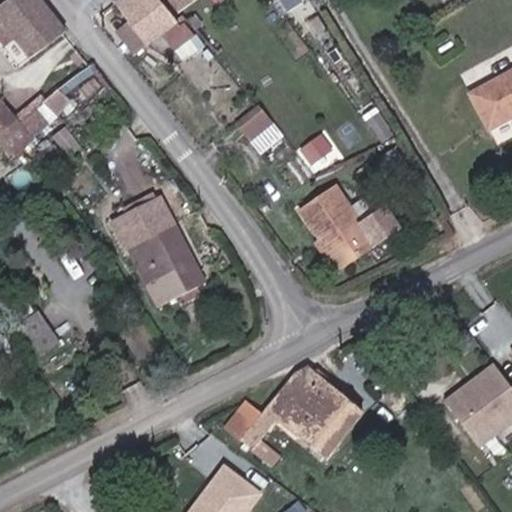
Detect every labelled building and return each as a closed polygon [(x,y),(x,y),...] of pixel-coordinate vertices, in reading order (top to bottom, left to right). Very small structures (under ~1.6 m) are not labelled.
[(65,31),(40,0),(7,0),(0,6),(0,20),(1,20),(30,58),(65,31)] [(178,24),(157,0),(118,0),(115,3),(129,21),(145,42),(146,43),(159,32),(169,25),(172,28),(178,24)] [(168,0),(176,10),(190,0),(168,0)] [(145,42),(129,21),(118,31),(133,51),(145,42)] [(173,50),(193,34),(184,23),(180,26),(178,24),(172,28),(169,25),(159,32),(173,50)] [(511,72),(471,95),(490,129),(511,116),(511,72)] [(86,98),(97,90),(90,82),(80,91),(86,98)] [(62,96),(46,109),(58,123),(74,110),(62,96)] [(0,100),(0,131),(15,152),(26,142),(0,100)] [(16,119),(0,100),(26,142),(31,138),(16,119)] [(249,139),(271,121),(258,105),(236,123),(249,139)] [(16,119),(31,138),(46,125),(30,107),(16,119)] [(384,140),(393,135),(380,115),(372,120),(384,140)] [(259,151),(281,133),(271,121),(249,139),(259,151)] [(302,147),(313,163),(340,145),(329,129),(302,147)] [(0,139),(12,155),(15,152),(0,131),(0,139)] [(409,173),(395,151),(382,159),(395,181),(409,173)] [(336,189),(302,212),(322,242),(326,240),(343,266),(399,229),(386,210),(361,226),(336,189)] [(126,248),(138,242),(169,302),(205,283),(174,223),(172,224),(158,199),(113,222),(126,248)] [(343,266),(326,240),(322,242),(318,245),(336,271),(343,266)] [(60,345),(39,315),(13,332),(34,363),(60,345)] [(511,382),(499,361),(444,395),(476,447),(511,424),(511,382)] [(324,458),(362,411),(309,367),(296,373),(262,416),(245,403),(225,428),(252,450),(261,440),(250,430),(256,422),(267,432),(275,422),(281,423),(324,458)] [(261,440),(267,432),(256,422),(250,430),(261,440)] [(272,466),(281,456),(261,440),(252,450),(272,466)] [(185,511),(250,511),(267,492),(227,461),(185,511)]
